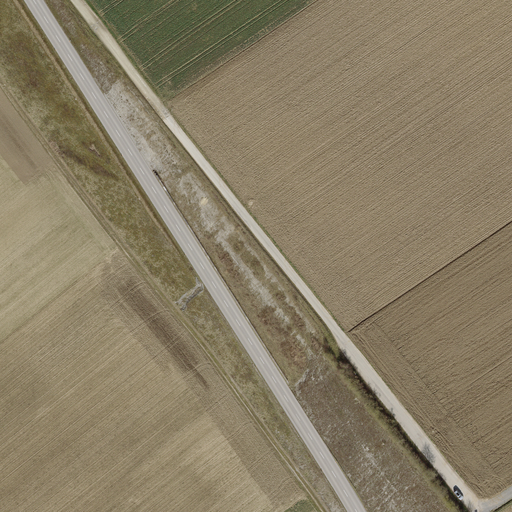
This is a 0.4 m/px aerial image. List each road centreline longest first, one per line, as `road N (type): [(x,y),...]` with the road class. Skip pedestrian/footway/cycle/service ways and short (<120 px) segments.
road 1 (track): [(76,0),(478,510),(511,488)]
road 2 (tertiary): [(33,0),(356,511)]
road 3 (track): [(317,511),(244,400),(80,199)]
